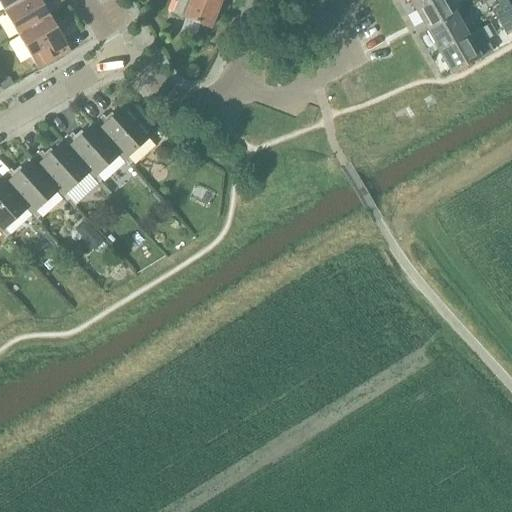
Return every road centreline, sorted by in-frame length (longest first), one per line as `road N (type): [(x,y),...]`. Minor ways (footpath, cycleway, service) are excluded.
road 1 (residential): [(229,83),(276,99),(355,56),(324,0)]
road 2 (residential): [(119,62),(0,129)]
